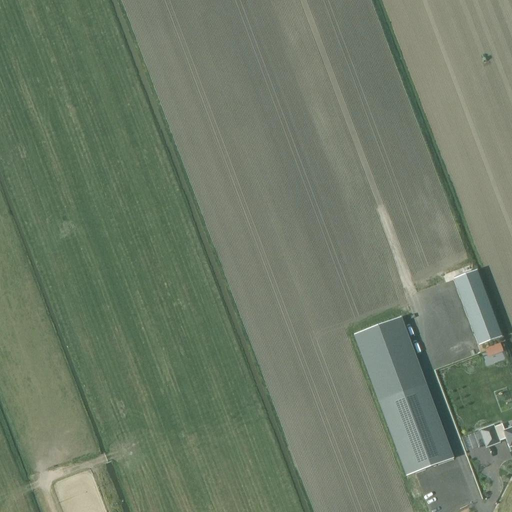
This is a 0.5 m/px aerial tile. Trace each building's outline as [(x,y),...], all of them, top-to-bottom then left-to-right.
[(476,271),(452,280),(477,346),(501,337),(476,271)] [(349,323),(378,402),(426,384),(397,306),(349,323)] [(440,380),(464,372),(448,323),(424,331),(440,380)] [(487,357),(502,351),(499,344),(484,350),(487,357)] [(426,384),(378,402),(406,477),(454,459),(426,384)] [(480,431),(486,448),(499,443),(498,440),(505,438),(509,448),(511,446),(511,428),(504,432),(501,425),(494,428),(493,426),(480,431)]
